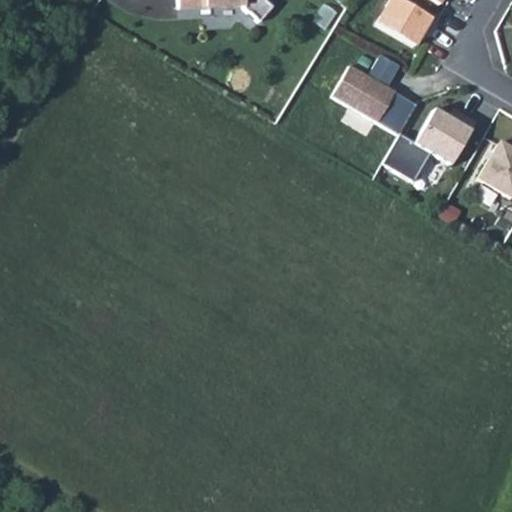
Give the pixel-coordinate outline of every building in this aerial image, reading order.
[(176,0),(177,10),(242,5),(242,9),(260,22),(272,6),(263,0),(176,0)] [(435,21),(398,0),(386,0),(372,24),(411,46),(420,31),(427,36),(435,21)] [(395,66),(377,56),(365,77),(346,66),(328,97),(396,135),(413,105),(382,87),(395,66)] [(453,123),(430,110),(410,145),(448,166),(473,122),(458,114),(453,123)] [(511,153),(495,144),(474,180),(507,198),(511,190),(511,153)]
